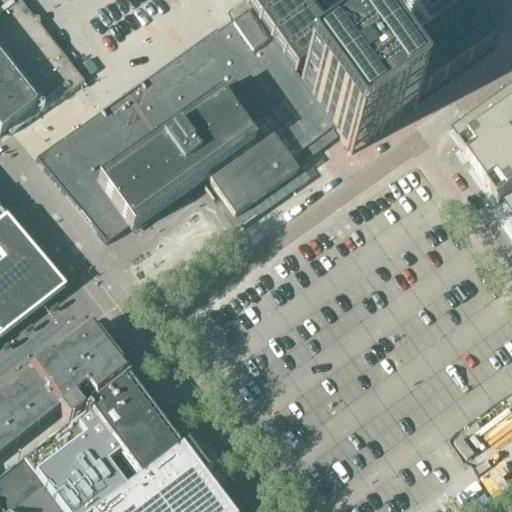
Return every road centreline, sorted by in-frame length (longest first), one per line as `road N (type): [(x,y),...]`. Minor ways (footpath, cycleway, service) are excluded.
road 1 (residential): [(269,511),(139,346)]
road 2 (unclassified): [(413,145),(511,74)]
